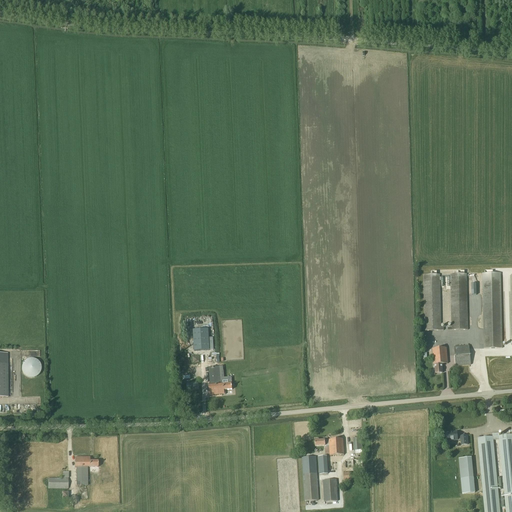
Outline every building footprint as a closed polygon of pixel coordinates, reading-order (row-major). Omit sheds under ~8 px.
[(467,274),(464,274),(464,271),(458,271),(458,274),(450,275),(451,328),(448,328),(448,331),(468,330),(467,274)] [(437,272),(432,272),(432,275),(423,275),(425,331),(444,331),(443,328),(441,328),(440,275),(437,275),(437,272)] [(502,348),(500,273),(482,274),(484,349),(502,348)] [(194,351),(209,350),(208,329),(193,330),(194,351)] [(471,365),(469,346),(454,347),(455,366),(471,365)] [(448,364),(446,348),(433,349),(435,374),(443,373),(442,364),(448,364)] [(0,353),(0,397),(8,397),(8,353),(0,353)] [(235,357),(226,357),(226,379),(235,379),(235,357)] [(33,359),(32,359),(31,359),(29,359),(28,359),(27,360),(26,361),(25,361),(24,362),(23,363),(23,364),(22,365),(22,366),(22,367),(22,368),(22,369),(22,370),(22,371),(22,372),(23,373),(23,374),(24,375),(25,376),(26,376),(27,377),(28,378),(29,378),(31,378),(32,378),(33,378),(34,378),(35,378),(36,377),(37,377),(38,376),(39,375),(40,374),(40,373),(41,372),(41,371),(41,370),(41,369),(41,368),(41,367),(41,366),(41,365),(40,364),(40,363),(39,362),(38,361),(37,360),(36,360),(35,359),(34,359),(33,359)] [(221,385),(219,367),(208,368),(210,386),(209,386),(209,396),(222,395),(221,391),(232,390),(232,384),(221,385)] [(199,389),(198,382),(186,383),(187,390),(199,389)] [(446,442),(458,441),(458,440),(461,440),(462,445),(468,444),(467,436),(460,436),(460,437),(457,437),(457,432),(445,434),(446,442)] [(478,439),(484,511),(500,511),(493,440),(499,440),(505,511),(511,511),(511,435),(499,436),(498,434),(492,434),(493,437),(478,439)] [(363,450),(362,438),(353,439),(354,450),(363,450)] [(343,439),(329,440),(325,440),(319,441),(319,439),(315,439),(315,447),(325,446),(325,448),(329,448),(330,456),(344,455),(343,439)] [(327,474),(326,456),(318,457),(319,474),(327,474)] [(88,486),(88,467),(98,467),(98,461),(87,461),(87,457),(75,458),(75,467),(76,467),(76,486),(88,486)] [(319,500),(316,457),(302,457),(305,501),(319,500)] [(461,479),(473,478),(471,458),(459,459),(461,479)] [(362,467),(362,459),(345,460),(346,472),(354,471),(353,468),(362,467)] [(68,479),(48,479),(48,489),(68,489),(68,479)] [(338,501),(336,480),(322,481),(322,483),(323,483),(324,502),(338,501)]
